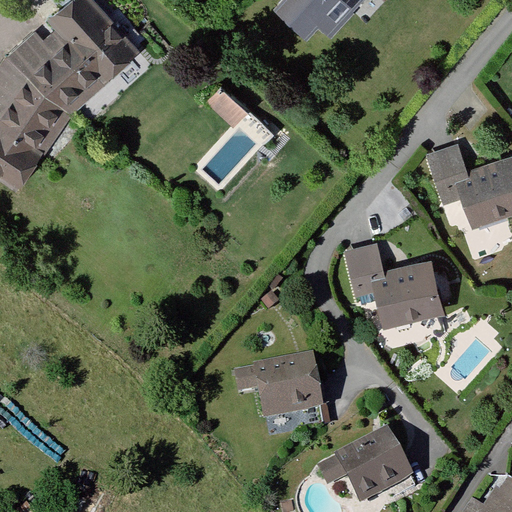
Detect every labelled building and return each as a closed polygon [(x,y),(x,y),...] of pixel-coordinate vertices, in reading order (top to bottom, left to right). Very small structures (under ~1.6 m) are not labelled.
[(145,50),(96,0),(73,0),(16,56),(76,117),(145,50)] [(284,0),(277,8),(311,38),(323,25),(334,36),(367,0),(284,0)] [(0,171),(28,185),(76,117),(16,56),(0,86),(0,171)] [(239,123),(252,107),(225,85),(212,100),(239,123)] [(465,137),(429,148),(445,198),(470,190),(481,225),(511,215),(511,154),(475,167),(465,137)] [(382,240),(346,247),(356,295),(380,290),(387,324),(451,311),(440,258),(388,268),(382,240)] [(329,407),(320,353),(236,367),(240,387),(262,383),(268,417),(329,407)] [(396,427),(342,452),(364,498),(417,473),(396,427)] [(511,511),(511,481),(507,479),(489,507),(479,500),(471,511),(511,511)] [(19,511),(44,511),(36,500),(19,511)]
